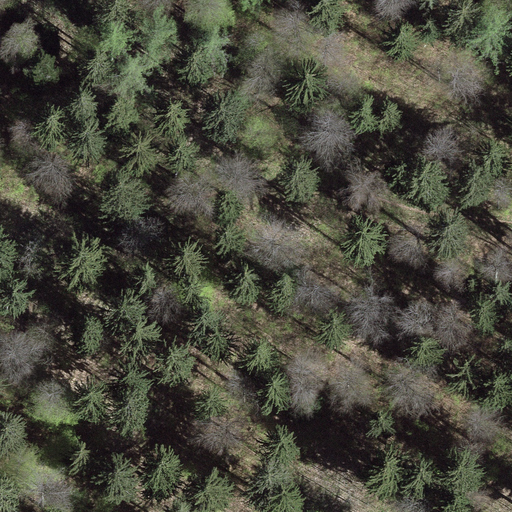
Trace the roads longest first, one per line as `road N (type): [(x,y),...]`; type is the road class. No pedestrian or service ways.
road 1 (track): [(511,116),(236,180)]
road 2 (track): [(236,180),(127,230),(0,260)]
